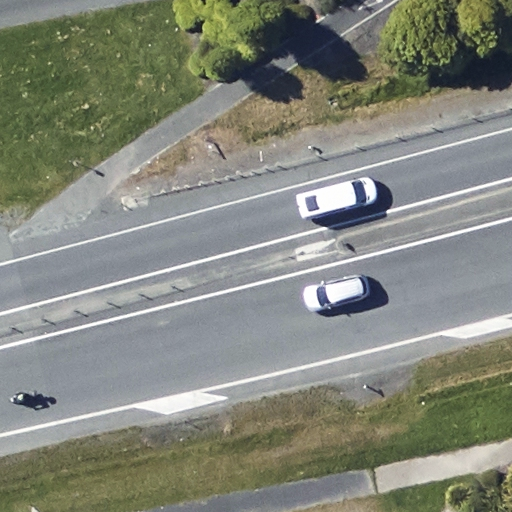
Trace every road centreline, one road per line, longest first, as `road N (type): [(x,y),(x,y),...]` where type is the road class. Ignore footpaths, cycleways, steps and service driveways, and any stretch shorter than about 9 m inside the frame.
road 1 (trunk): [(511,260),(0,385)]
road 2 (trunk): [(0,283),(511,164)]
